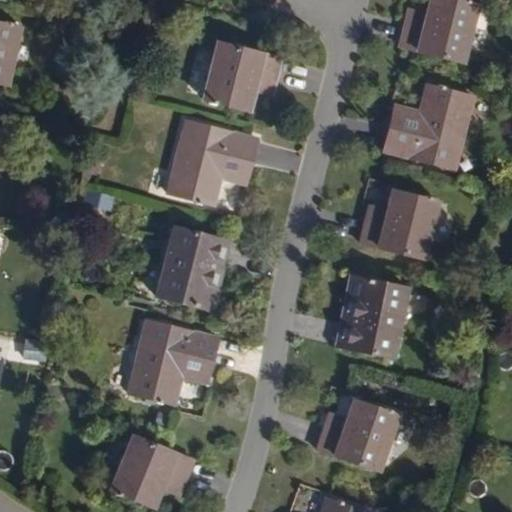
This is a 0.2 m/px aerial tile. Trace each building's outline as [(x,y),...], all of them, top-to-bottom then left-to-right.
[(477,8),(447,0),(432,0),(427,16),(424,27),(405,21),(398,47),(462,64),(477,8)] [(424,27),(427,16),(407,10),(405,21),(424,27)] [(19,23),(0,18),(0,79),(6,81),(19,23)] [(281,56),(219,41),(203,97),(247,109),(254,88),(257,78),(273,83),(281,56)] [(257,78),(254,88),(271,93),(273,83),(257,78)] [(471,100),(425,88),(418,115),(413,134),(388,127),(381,154),(452,173),(471,100)] [(413,134),(418,115),(393,108),(388,127),(413,134)] [(256,140),(185,122),(166,195),(212,207),(219,179),(224,161),(249,168),(256,140)] [(224,161),(219,179),(244,186),(249,168),(224,161)] [(439,201),(394,189),(389,209),(386,219),(368,214),(361,241),(424,258),(439,201)] [(386,219),(389,209),(370,204),(368,214),(386,219)] [(218,241),(172,229),(154,299),(209,313),(215,290),(206,288),(218,241)] [(215,290),(227,243),(218,241),(206,288),(215,290)] [(415,291),(360,280),(355,303),(364,305),(354,353),(400,363),(415,291)] [(354,353),(364,305),(355,303),(345,352),(354,353)] [(215,341),(144,323),(126,395),(172,408),(179,380),(183,362),(208,368),(215,341)] [(183,362),(179,380),(204,386),(208,368),(183,362)] [(397,415),(354,399),(347,418),(343,429),(326,423),(318,448),(378,470),(397,415)] [(326,423),(343,429),(347,418),(330,412),(326,423)] [(190,460),(130,436),(108,490),(151,508),(159,489),(164,478),(180,485),(190,460)] [(164,478),(159,489),(176,496),(180,485),(164,478)] [(345,511),(321,502),(317,511),(345,511)]
